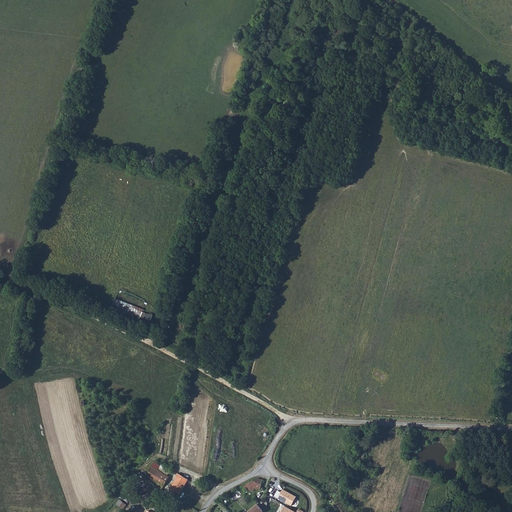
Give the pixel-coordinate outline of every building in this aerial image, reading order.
[(144,308),(114,299),(111,309),(141,318),(144,308)] [(158,468),(152,465),(147,474),(165,484),(170,475),(158,468)] [(190,478),(179,472),(177,475),(178,476),(172,487),(181,493),(190,478)] [(257,479),(245,485),(260,490),(263,480),(257,479)] [(284,488),(279,499),(293,505),(298,494),(284,488)] [(118,500),(116,506),(124,509),(126,503),(118,500)]
